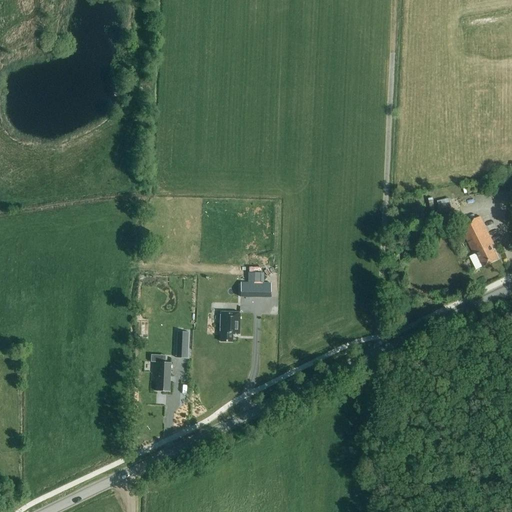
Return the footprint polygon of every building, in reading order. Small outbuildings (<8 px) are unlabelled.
[(511,30),(477,37),(480,52),(480,53),(511,46),(511,30)] [(436,196),(440,214),(452,211),(449,199),(444,200),(442,195),(436,196)] [(407,215),(395,217),(398,235),(409,234),(407,215)] [(498,259),(492,246),(494,245),(480,217),(474,220),(460,226),(474,255),(476,254),(482,267),(498,259)] [(251,298),(251,283),(240,283),(240,297),(251,298)] [(240,309),(220,308),(220,330),(221,330),(221,338),(233,338),(233,330),(240,330),(240,309)] [(188,332),(177,331),(176,358),(187,358),(188,332)] [(158,380),(155,380),(154,401),(169,402),(170,373),(158,373),(158,380)]
